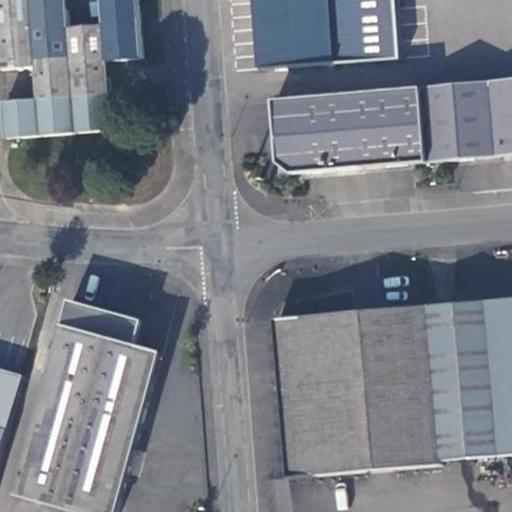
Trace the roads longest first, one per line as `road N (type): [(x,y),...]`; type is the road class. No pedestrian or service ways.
road 1 (unclassified): [(215,248),(511,222)]
road 2 (unclassified): [(215,248),(234,511)]
road 3 (unclassified): [(195,0),(215,248)]
road 4 (unclassified): [(0,236),(215,248)]
